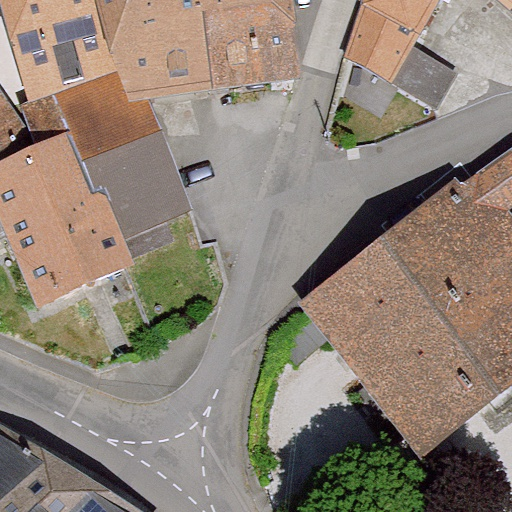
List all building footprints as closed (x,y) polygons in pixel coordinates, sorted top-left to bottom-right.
[(101,0),(0,0),(0,8),(25,107),(53,97),(99,75),(101,0)] [(121,242),(189,217),(147,103),(215,93),(207,8),(281,0),(101,0),(99,75),(53,97),(121,242)] [(295,80),(287,0),(281,0),(207,8),(215,93),(295,80)] [(511,0),(366,0),(349,57),(393,85),(433,0),(489,0),(511,20),(511,0)] [(0,95),(0,153),(12,146),(28,136),(0,95)] [(0,233),(5,230),(35,305),(130,266),(121,242),(53,97),(25,107),(36,155),(22,157),(12,146),(0,153),(0,233)] [(511,388),(511,224),(503,212),(511,206),(511,158),(474,174),(300,307),(418,460),(511,388)] [(134,511),(0,433),(0,511),(134,511)]
